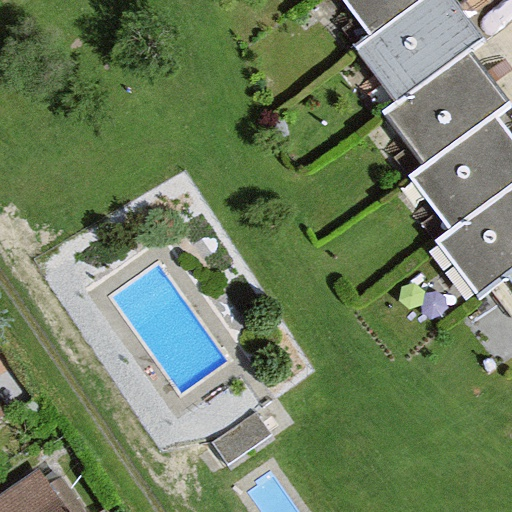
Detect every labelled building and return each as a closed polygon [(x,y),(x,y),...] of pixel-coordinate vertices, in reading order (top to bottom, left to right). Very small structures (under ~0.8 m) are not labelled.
[(326,0),(359,43),(417,0),(326,0)] [(470,46),(435,0),(417,0),(359,43),(347,52),(388,107),(456,57),(470,46)] [(497,111),(456,57),(388,107),(374,118),(415,172),(483,122),(497,111)] [(511,182),(511,160),(483,122),(415,172),(401,183),(441,236),(510,185),(511,182)] [(511,265),(511,188),(510,185),(441,236),(428,246),(467,299),(493,280),(511,265)] [(511,265),(493,280),(511,306),(511,265)] [(257,411),(212,441),(228,464),(272,433),(257,411)] [(60,511),(32,470),(0,491),(0,511),(60,511)]
